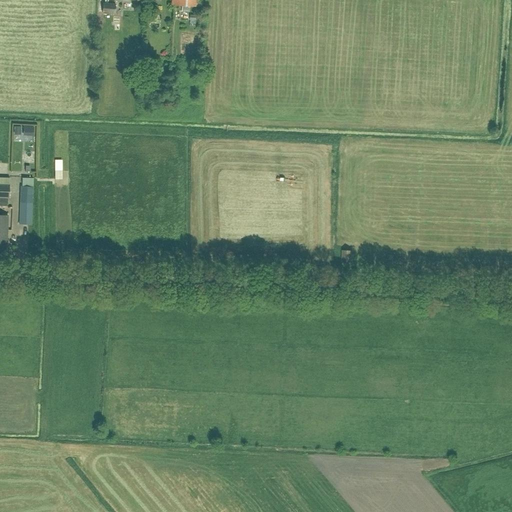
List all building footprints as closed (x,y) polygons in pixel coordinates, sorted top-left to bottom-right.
[(170,0),(171,6),(180,6),(180,12),(189,12),(189,7),(199,7),(199,0),(170,0)] [(102,3),(101,14),(114,14),(115,4),(102,3)] [(129,96),(138,96),(138,72),(129,72),(129,96)] [(16,125),(16,143),(34,144),(34,134),(24,133),(24,125),(16,125)] [(64,160),(56,160),(56,180),(64,180),(64,160)] [(0,197),(8,198),(9,185),(0,184),(0,197)] [(21,186),(19,224),(31,225),(32,187),(21,186)] [(350,263),(350,251),(342,250),(341,263),(350,263)]
